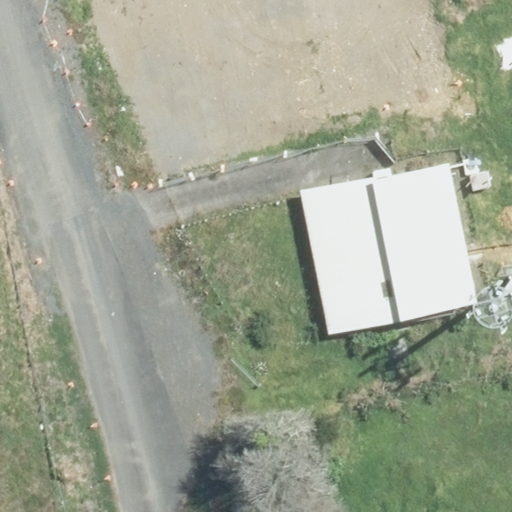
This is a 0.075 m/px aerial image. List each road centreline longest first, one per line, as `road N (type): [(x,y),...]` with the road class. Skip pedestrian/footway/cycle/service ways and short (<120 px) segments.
road 1 (motorway): [(171,0),(235,511)]
road 2 (motorway): [(419,0),(473,511)]
road 3 (motorway): [(18,511),(0,370)]
